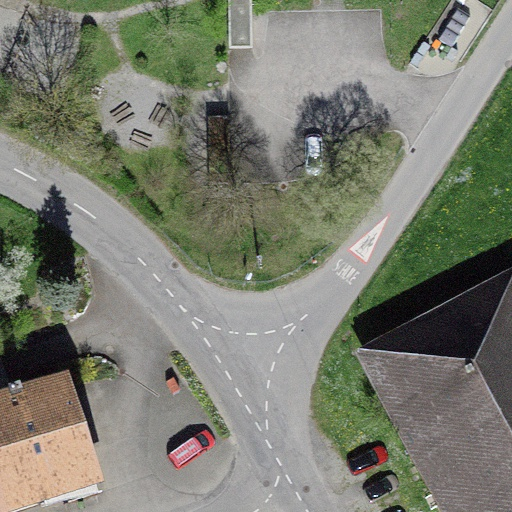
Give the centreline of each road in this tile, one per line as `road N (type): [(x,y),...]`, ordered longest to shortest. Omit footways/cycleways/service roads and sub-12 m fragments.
road 1 (residential): [(511,26),(354,259),(234,387)]
road 2 (tertiary): [(0,159),(115,233),(186,311),(234,387)]
road 3 (unclassified): [(234,387),(301,498)]
